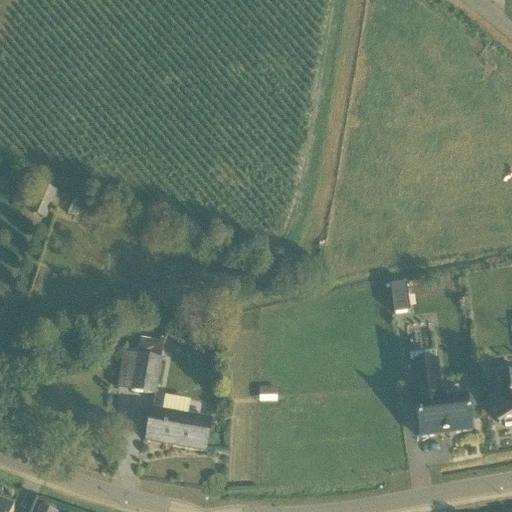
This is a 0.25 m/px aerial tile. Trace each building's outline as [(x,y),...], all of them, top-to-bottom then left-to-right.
[(31,203),(50,211),(56,194),(38,186),(31,203)] [(390,287),(394,314),(409,312),(406,285),(390,287)] [(158,377),(161,360),(137,357),(131,392),(155,396),(158,377)] [(436,362),(410,366),(416,403),(415,403),(420,439),(471,432),(467,396),(441,400),(436,362)] [(511,382),(489,385),(493,413),(497,412),(498,424),(504,424),(504,428),(511,426),(511,382)] [(277,398),(277,390),(258,390),(258,398),(277,398)] [(210,424),(187,420),(161,415),(152,413),(146,443),(205,453),(210,424)]
